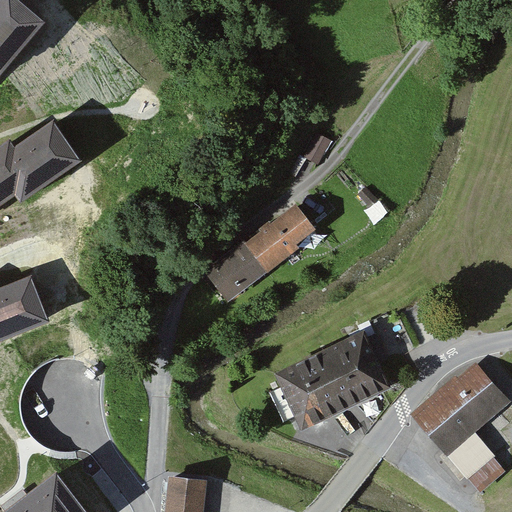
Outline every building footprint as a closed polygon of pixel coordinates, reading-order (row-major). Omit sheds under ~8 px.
[(0,76),(46,25),(17,0),(2,0),(0,2),(0,76)] [(0,207),(15,197),(21,204),(82,161),(54,120),(15,146),(10,140),(0,146),(0,207)] [(332,142),(315,134),(303,159),(320,167),(332,142)] [(299,205),(246,241),(269,273),(321,236),(299,205)] [(228,302),(269,273),(246,241),(205,271),(228,302)] [(0,342),(51,323),(32,278),(0,288),(0,342)] [(395,392),(368,334),(279,376),(306,433),(395,392)] [(511,403),(478,363),(415,416),(451,459),(483,497),(510,475),(476,435),(511,405),(511,403)] [(137,399),(123,401),(126,414),(139,412),(137,399)] [(9,511),(85,511),(58,475),(9,511)] [(206,511),(209,484),(170,480),(166,511),(206,511)]
